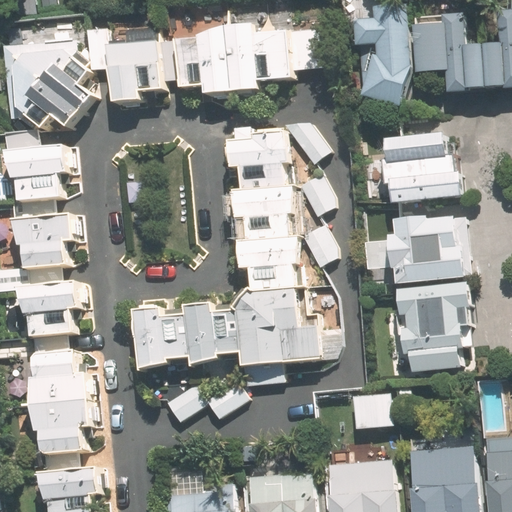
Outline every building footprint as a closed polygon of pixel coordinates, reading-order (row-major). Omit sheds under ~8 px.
[(358,21),(362,47),(381,50),(379,60),(367,97),(405,108),(418,66),(415,7),(380,8),(379,22),(358,21)] [(475,18),(421,21),(424,78),(453,77),(453,92),(511,88),(511,15),(503,16),(505,45),(477,47),(475,18)] [(117,31),(98,31),(99,77),(114,76),(115,105),(154,104),(154,94),(208,92),(208,99),(268,98),(268,82),(306,82),(306,73),(329,72),(328,35),(297,35),(296,18),(271,19),(271,27),(262,27),(262,19),(234,19),(234,30),(224,30),(224,20),(175,20),(176,45),(117,46),(117,31)] [(75,130),(104,99),(83,46),(9,47),(10,122),(75,130)] [(314,124),(297,136),(318,165),(335,152),(314,124)] [(248,355),(248,365),(248,384),(289,383),(289,365),(320,365),(320,360),(345,359),(345,337),(324,337),(324,329),(303,329),(303,267),(305,267),(304,236),(297,236),(297,215),(302,215),(302,189),(294,189),(294,131),(248,131),(248,142),(240,142),(240,171),(249,171),(249,193),(243,193),(244,220),(255,220),(255,243),(247,243),(247,271),(259,271),(259,292),(246,309),(246,320),(222,321),(222,307),(194,308),(194,316),(173,317),(173,309),(147,309),(147,367),(177,367),(177,359),(197,359),(197,366),(224,366),(224,355),(248,355)] [(45,151),(44,133),(16,136),(23,222),(25,248),(29,247),(32,288),(28,288),(30,317),(35,316),(37,340),(39,340),(42,379),(40,380),(35,380),(39,433),(47,432),(53,511),(99,511),(98,498),(110,497),(107,469),(87,470),(85,453),(94,452),(93,429),(104,428),(99,371),(85,373),(83,353),(74,354),(73,337),(84,336),(82,313),(94,312),(92,283),(68,285),(67,266),(76,266),(74,244),(89,243),(87,217),(63,219),(61,199),(71,198),(69,175),(83,174),(81,148),(45,151)] [(452,134),(392,139),(393,162),(388,162),(390,186),(398,186),(399,204),(472,199),(470,175),(461,176),(460,157),(454,158),(452,134)] [(329,174),(305,187),(321,216),(345,204),(329,174)] [(408,268),(408,283),(472,283),(472,219),(402,219),(402,236),(396,236),(397,268),(408,268)] [(331,226),(309,237),(325,267),(347,256),(331,226)] [(475,286),(405,289),(406,316),(415,316),(415,330),(410,330),(411,358),(418,358),(419,370),(469,368),(467,323),(477,323),(475,286)] [(256,397),(241,378),(212,401),(215,406),(227,420),(256,397)] [(212,401),(198,384),(171,405),(185,422),(212,401)] [(397,396),(362,396),(363,430),(398,430),(397,396)] [(511,511),(511,439),(490,441),(496,511),(511,511)] [(394,511),(388,443),(329,448),(334,511),(394,511)] [(483,511),(480,448),(415,451),(418,511),(483,511)] [(323,511),(320,471),(253,477),(256,511),(323,511)] [(12,511),(11,480),(0,481),(0,511),(12,511)] [(237,511),(235,489),(170,495),(172,511),(237,511)]
